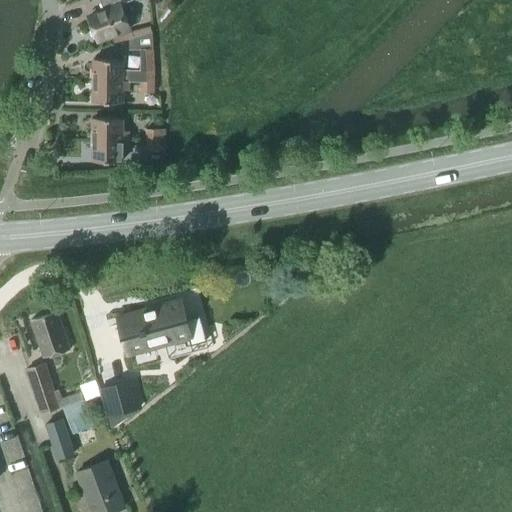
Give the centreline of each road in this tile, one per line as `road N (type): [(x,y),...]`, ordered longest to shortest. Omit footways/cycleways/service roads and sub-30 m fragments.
road 1 (primary): [(0,239),(232,214),(511,159)]
road 2 (residential): [(21,154),(44,57),(42,0)]
